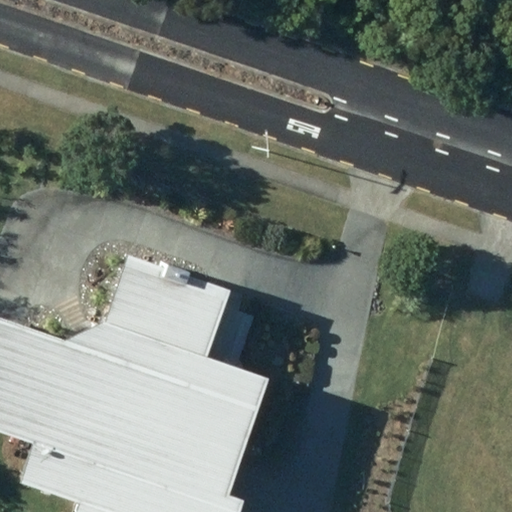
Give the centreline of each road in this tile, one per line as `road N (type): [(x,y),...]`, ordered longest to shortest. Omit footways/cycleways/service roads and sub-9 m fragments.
road 1 (residential): [(0,3),(511,173)]
road 2 (residential): [(511,242),(0,75)]
